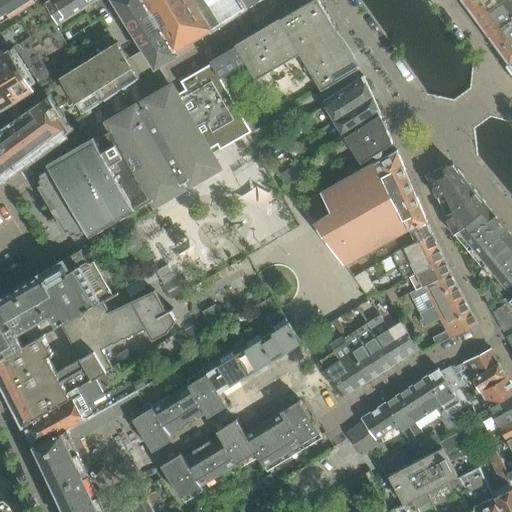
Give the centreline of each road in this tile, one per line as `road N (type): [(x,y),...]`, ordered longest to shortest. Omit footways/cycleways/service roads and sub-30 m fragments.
road 1 (residential): [(330,425),(420,367),(495,334),(417,171),(444,127)]
road 2 (residential): [(0,192),(289,0)]
road 3 (residential): [(339,0),(444,127)]
